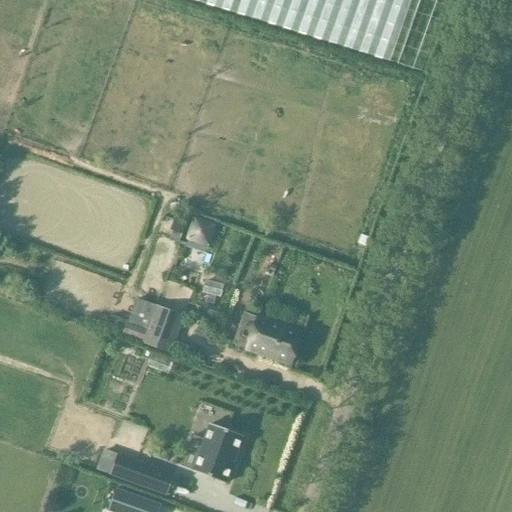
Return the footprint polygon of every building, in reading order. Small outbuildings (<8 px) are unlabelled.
[(210,239),(183,230),(169,267),(197,277),(210,239)] [(330,259),(285,243),(273,275),(318,291),(330,259)] [(168,353),(182,314),(154,303),(145,328),(126,321),(121,336),(168,353)] [(229,345),(289,367),(302,331),(243,309),(229,345)] [(214,420),(197,468),(230,480),(247,432),(214,420)] [(179,472),(122,451),(115,470),(172,491),(179,472)] [(133,511),(140,493),(118,485),(110,508),(121,511),(133,511)]
